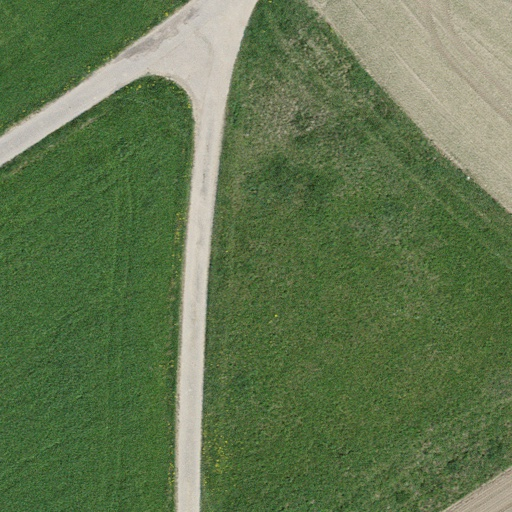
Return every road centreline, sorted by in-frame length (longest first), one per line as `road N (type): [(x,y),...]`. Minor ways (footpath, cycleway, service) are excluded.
road 1 (track): [(208,24),(210,135),(188,377),(188,511)]
road 2 (track): [(208,24),(0,149)]
